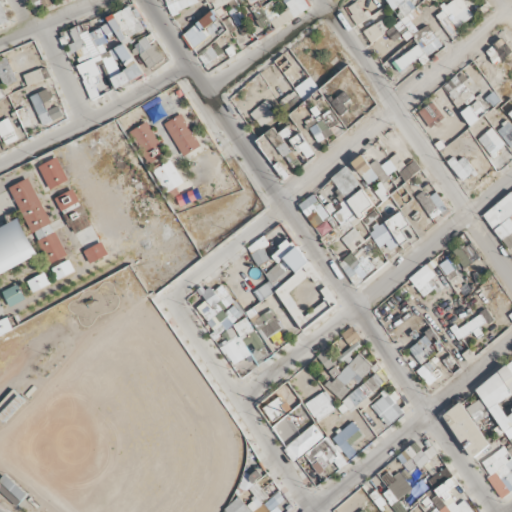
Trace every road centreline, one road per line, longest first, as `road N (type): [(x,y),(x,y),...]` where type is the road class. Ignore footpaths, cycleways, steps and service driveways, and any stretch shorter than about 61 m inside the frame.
road 1 (residential): [(238,400),(511,179)]
road 2 (residential): [(308,511),(511,343)]
